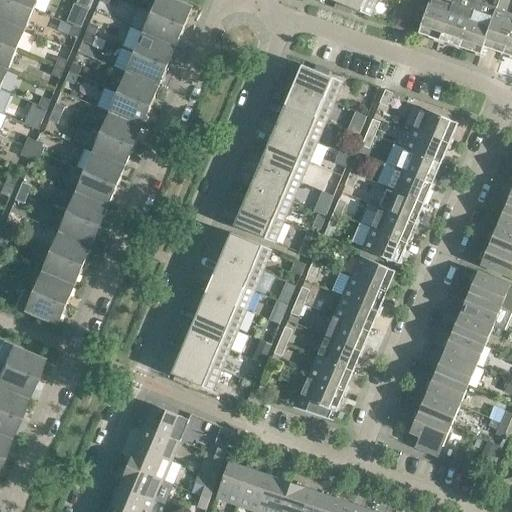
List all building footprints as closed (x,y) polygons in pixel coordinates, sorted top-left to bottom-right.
[(33,10),(10,0),(0,0),(0,19),(25,30),(33,10)] [(37,0),(10,0),(33,10),(37,0)] [(93,0),(77,0),(76,4),(89,9),(93,0)] [(193,6),(178,0),(157,0),(152,13),(184,26),(193,6)] [(377,0),(331,0),(371,16),(377,0)] [(429,0),(418,33),(439,40),(452,3),(443,0),(429,0)] [(474,0),(453,0),(452,3),(439,40),(460,47),(476,1),(474,0)] [(496,7),(476,1),(460,47),(481,55),(484,47),(483,47),(493,17),(495,9),(496,7)] [(402,6),(397,17),(408,21),(412,10),(402,6)] [(511,28),(511,15),(495,9),(493,17),(483,47),(484,47),(503,54),(511,28)] [(184,26),(152,13),(143,33),(176,46),(184,26)] [(75,17),(72,26),(81,30),(84,21),(75,17)] [(25,30),(0,19),(0,42),(17,50),(25,30)] [(99,27),(90,23),(86,32),(95,36),(99,27)] [(81,30),(72,26),(68,35),(77,39),(81,30)] [(511,28),(503,54),(511,56),(511,28)] [(95,36),(86,32),(82,41),(91,45),(95,36)] [(176,46),(143,33),(135,53),(167,66),(176,46)] [(96,36),(92,45),(103,50),(107,41),(96,36)] [(17,50),(0,42),(0,65),(8,69),(17,50)] [(167,66),(135,53),(126,73),(159,86),(167,66)] [(59,57),(55,66),(64,69),(68,61),(59,57)] [(82,67),(73,63),(69,72),(78,76),(82,67)] [(0,88),(8,69),(0,65),(0,88)] [(302,65),(295,81),(293,85),(334,103),(343,82),(302,65)] [(64,69),(55,66),(51,75),(60,78),(64,69)] [(78,76),(69,72),(65,81),(74,84),(78,76)] [(159,86),(126,73),(118,92),(150,106),(159,86)] [(334,103),(293,85),(285,105),(326,123),(334,103)] [(393,93),(385,90),(380,103),(387,106),(393,93)] [(71,91),(70,95),(79,99),(80,95),(71,91)] [(150,106),(118,92),(110,112),(142,126),(150,106)] [(42,97),(38,106),(47,109),(51,100),(42,97)] [(65,107),(56,103),(52,112),(61,115),(65,107)] [(326,123),(285,105),(276,125),(317,142),(326,123)] [(47,109),(38,106),(34,114),(43,118),(47,109)] [(422,108),(413,128),(450,144),(458,123),(422,108)] [(61,115),(52,112),(49,120),(58,124),(61,115)] [(142,126),(110,112),(101,132),(134,146),(142,126)] [(355,112),(353,118),(364,123),(367,117),(355,112)] [(380,122),(373,119),(367,132),(375,136),(380,122)] [(317,142),(276,125),(268,145),(309,162),(317,142)] [(450,144),(413,128),(405,148),(441,164),(450,144)] [(134,146),(101,132),(93,152),(125,166),(134,146)] [(375,136),(367,132),(362,146),(369,149),(375,136)] [(28,138),(24,147),(33,150),(37,141),(28,138)] [(45,145),(37,141),(33,150),(42,154),(45,145)] [(309,162),(268,145),(260,165),(301,182),(309,162)] [(33,150),(24,147),(20,155),(29,159),(33,150)] [(441,164),(405,148),(396,168),(433,184),(441,164)] [(42,154),(33,150),(29,159),(38,163),(42,154)] [(125,166),(93,152),(85,172),(117,186),(125,166)] [(346,167),(350,156),(339,152),(335,163),(346,167)] [(364,162),(356,159),(350,172),(358,175),(359,175),(362,166),(364,162)] [(301,182),(260,165),(251,185),(292,202),(301,182)] [(362,166),(359,175),(365,178),(369,168),(362,166)] [(433,184),(396,168),(388,188),(424,203),(433,184)] [(117,186),(85,172),(76,192),(108,206),(117,186)] [(358,175),(350,172),(345,186),(352,189),(358,175)] [(331,173),(325,185),(336,190),(342,177),(331,173)] [(8,176),(5,185),(13,189),(17,180),(8,176)] [(31,186),(23,183),(19,191),(28,195),(31,186)] [(13,189),(5,185),(1,194),(10,198),(13,189)] [(292,202),(251,185),(243,205),(284,222),(292,202)] [(424,203),(388,188),(380,208),(416,223),(424,203)] [(28,195),(19,191),(15,200),(24,204),(28,195)] [(108,206),(76,192),(68,212),(100,226),(108,206)] [(347,202),(339,199),(334,212),(341,215),(347,202)] [(511,206),(506,204),(498,224),(511,229),(511,206)] [(284,222),(243,205),(234,226),(275,243),(284,222)] [(416,223),(380,208),(371,228),(408,243),(416,223)] [(100,226),(68,212),(59,232),(92,245),(100,226)] [(341,215),(334,212),(328,225),(336,228),(341,215)] [(316,216),(311,229),(319,232),(324,219),(316,216)] [(14,226),(6,222),(2,231),(11,235),(14,226)] [(511,229),(498,224),(490,244),(511,253),(511,229)] [(408,243),(371,228),(363,248),(399,264),(408,243)] [(11,235),(2,231),(0,236),(0,240),(7,244),(11,235)] [(92,245),(59,232),(51,252),(83,265),(92,245)] [(231,233),(222,254),(263,271),(272,250),(231,233)] [(301,243),(297,252),(308,257),(312,248),(301,243)] [(511,253),(490,244),(481,264),(511,277),(511,253)] [(83,265),(51,252),(43,272),(75,285),(83,265)] [(263,271),(222,254),(214,273),(255,291),(263,271)] [(396,271),(359,256),(351,276),(387,292),(396,271)] [(294,260),(289,272),(300,277),(305,264),(294,260)] [(321,264),(313,261),(307,274),(315,277),(321,264)] [(75,285),(43,272),(34,292),(66,305),(75,285)] [(511,285),(478,272),(469,292),(511,310),(511,285)] [(255,291),(214,273),(206,293),(247,311),(255,291)] [(387,292),(351,276),(342,296),(379,312),(387,292)] [(286,282),(278,300),(288,304),(295,286),(286,282)] [(310,290),(302,287),(296,300),(304,304),(310,290)] [(16,308),(26,312),(58,325),(66,305),(34,292),(25,288),(16,308)] [(511,312),(511,310),(469,292),(461,312),(493,326),(504,330),(511,312)] [(247,311),(206,293),(197,313),(238,330),(247,311)] [(379,312),(342,296),(334,316),(370,332),(379,312)] [(276,300),(268,319),(280,324),(288,305),(276,300)] [(304,304),(296,300),(291,314),(298,317),(304,304)] [(493,326),(461,312),(452,332),(485,346),(493,326)] [(238,330),(197,313),(189,333),(230,350),(238,330)] [(370,332),(334,316),(326,336),(362,351),(370,332)] [(293,330),(285,327),(280,340),(287,343),(293,330)] [(485,346),(452,332),(444,352),(476,366),(485,346)] [(230,350),(189,333),(180,353),(221,370),(230,350)] [(362,351),(326,336),(317,356),(354,371),(362,351)] [(259,340),(256,347),(268,352),(271,345),(259,340)] [(287,343),(280,340),(274,353),(282,357),(287,343)] [(0,346),(0,364),(3,366),(35,379),(44,359),(2,341),(0,346)] [(488,370),(476,366),(444,352),(436,372),(468,385),(479,390),(488,370)] [(221,370),(180,353),(172,374),(213,391),(221,370)] [(354,371),(317,356),(309,376),(345,391),(354,371)] [(35,379),(3,366),(0,372),(0,387),(27,399),(35,379)] [(468,385),(436,372),(427,392),(460,405),(468,385)] [(345,391),(309,376),(296,407),(294,406),(293,408),(333,421),(333,420),(328,418),(332,410),(336,412),(345,391)] [(270,383),(263,380),(257,394),(265,397),(270,383)] [(27,399),(0,387),(0,411),(18,419),(27,399)] [(460,405),(427,392),(419,412),(451,425),(460,405)] [(154,405),(150,414),(145,426),(181,441),(189,420),(154,405)] [(18,419),(0,411),(0,434),(10,439),(18,419)] [(511,413),(505,411),(500,423),(508,426),(511,417),(511,413)] [(451,425),(419,412),(410,432),(419,436),(415,447),(438,457),(451,425)] [(508,426),(500,423),(495,434),(503,437),(508,426)] [(181,441),(145,426),(137,446),(172,461),(181,441)] [(10,439),(0,434),(0,458),(2,459),(10,439)] [(486,441),(481,453),(494,458),(499,446),(486,441)] [(172,461),(137,446),(128,466),(164,481),(172,461)] [(218,446),(215,456),(224,459),(227,449),(218,446)] [(224,459),(215,456),(211,466),(220,469),(224,459)] [(229,462),(228,465),(217,498),(238,506),(251,469),(229,462)] [(164,481),(128,466),(120,486),(155,501),(164,481)] [(258,511),(271,476),(251,469),(238,506),(256,511),(258,511)] [(281,511),(291,483),(271,476),(258,511),(281,511)] [(304,511),(312,490),(291,483),(281,511),(304,511)] [(150,511),(155,501),(120,486),(112,506),(126,511),(150,511)] [(204,487),(201,497),(210,500),(213,490),(204,487)] [(327,511),(333,497),(312,490),(304,511),(327,511)] [(210,500),(201,497),(197,507),(206,510),(210,500)] [(350,511),(353,505),(333,497),(327,511),(350,511)]
